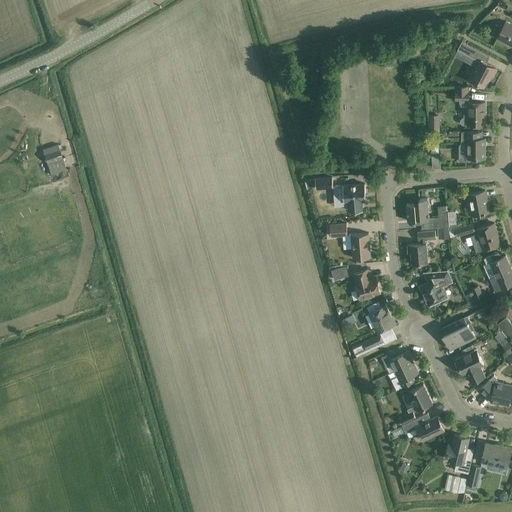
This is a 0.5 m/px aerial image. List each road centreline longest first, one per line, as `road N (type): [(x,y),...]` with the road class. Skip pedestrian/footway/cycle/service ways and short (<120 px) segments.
road 1 (residential): [(511,430),(469,421),(453,407),(391,280),(389,186),(509,175)]
road 2 (tertiary): [(0,80),(155,0)]
